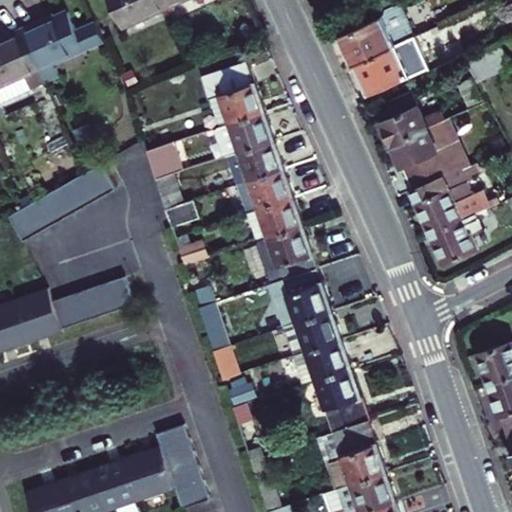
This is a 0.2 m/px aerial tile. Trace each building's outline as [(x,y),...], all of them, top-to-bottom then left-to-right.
[(166,2),(164,0),(109,0),(119,23),(166,2)] [(352,62),(392,45),(411,36),(416,33),(402,0),(397,0),(381,8),(378,16),(339,33),(346,48),(352,62)] [(103,37),(94,16),(74,25),(66,9),(50,17),(35,23),(32,18),(19,24),(43,79),(56,73),(50,58),(83,43),(84,46),(103,37)] [(43,79),(19,24),(3,31),(5,37),(0,39),(0,95),(26,84),(27,86),(43,79)] [(414,43),(419,40),(416,33),(411,36),(414,43)] [(465,52),(476,79),(510,65),(499,38),(465,52)] [(405,75),(392,45),(352,62),(360,79),(366,92),(405,75)] [(484,101),(461,55),(429,70),(450,116),(484,101)] [(202,76),(210,98),(221,95),(230,124),(266,111),(258,87),(249,61),(202,76)] [(407,135),(427,126),(422,116),(411,90),(372,106),(382,128),(390,147),(390,146),(408,138),(407,135)] [(221,95),(210,98),(220,127),(230,124),(221,95)] [(433,111),(437,122),(443,119),(438,109),(433,111)] [(218,128),(227,157),(275,140),(271,127),(266,111),(230,124),(220,127),(218,128)] [(422,116),(427,126),(437,122),(433,111),(422,116)] [(408,138),(390,146),(400,169),(410,189),(440,176),(468,163),(460,144),(439,153),(427,126),(407,135),(408,138)] [(237,184),(285,168),(280,155),(275,140),(227,157),(237,184)] [(172,143),(171,144),(146,152),(156,181),(174,175),(182,172),(172,143)] [(102,165),(9,218),(24,243),(116,191),(102,165)] [(237,184),(246,213),(294,197),(289,182),(285,168),(237,184)] [(174,175),(156,181),(166,209),(183,203),(174,175)] [(446,189),(440,176),(410,189),(408,190),(422,221),(428,235),(469,216),(466,209),(457,213),(452,202),(455,202),(449,188),(446,189)] [(256,242),(304,226),(298,210),(294,197),(246,213),(256,242)] [(183,203),(166,209),(172,226),(200,217),(194,199),(183,203)] [(469,216),(428,235),(435,250),(441,264),(473,249),(471,245),(474,243),(471,236),(481,231),(473,214),(469,216)] [(311,248),(304,226),(256,242),(270,284),(318,267),(311,248)] [(179,250),(184,265),(211,255),(207,241),(179,250)] [(284,326),(332,310),(327,293),(318,267),(270,284),(284,326)] [(0,306),(0,353),(16,348),(52,336),(63,332),(63,330),(135,306),(125,278),(53,303),(48,290),(0,306)] [(229,345),(214,303),(199,308),(213,350),(229,345)] [(294,356),(306,352),(342,339),(338,328),(332,310),(284,326),(294,356)] [(316,380),(352,368),(348,356),(342,339),(306,352),(294,356),(304,384),(316,380)] [(481,372),(485,385),(511,375),(511,346),(511,347),(510,347),(508,343),(475,355),(481,372)] [(236,365),(229,345),(213,350),(220,371),(236,365)] [(316,380),(333,432),(370,420),(361,395),(352,368),(316,380)] [(511,375),(485,385),(497,419),(506,445),(511,443),(511,375)] [(246,403),(233,408),(236,417),(238,426),(252,421),(246,403)] [(336,489),(387,472),(379,449),(370,420),(333,432),(319,437),(336,489)] [(38,489),(26,493),(32,511),(109,511),(176,489),(183,511),(210,501),(185,426),(157,435),(161,447),(138,455),(105,466),(75,476),(38,489)] [(267,511),(269,511),(281,508),(263,456),(250,461),(267,511)] [(363,511),(397,501),(392,486),(387,472),(336,489),(325,493),(330,511),(363,511)] [(400,511),(397,501),(363,511),(400,511)]
